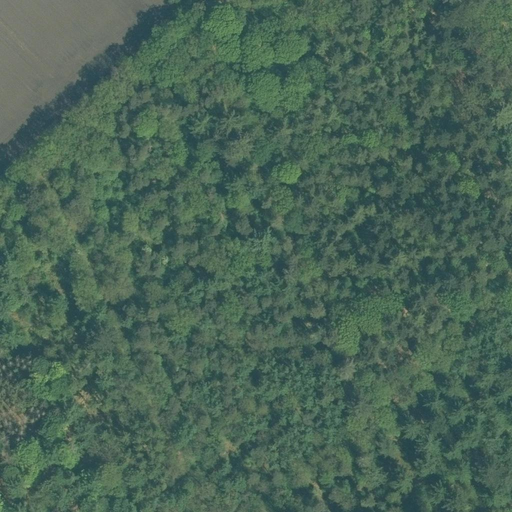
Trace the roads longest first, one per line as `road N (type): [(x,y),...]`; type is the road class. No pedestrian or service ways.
road 1 (track): [(199,511),(42,173)]
road 2 (track): [(271,511),(511,279)]
road 3 (track): [(0,213),(228,0)]
